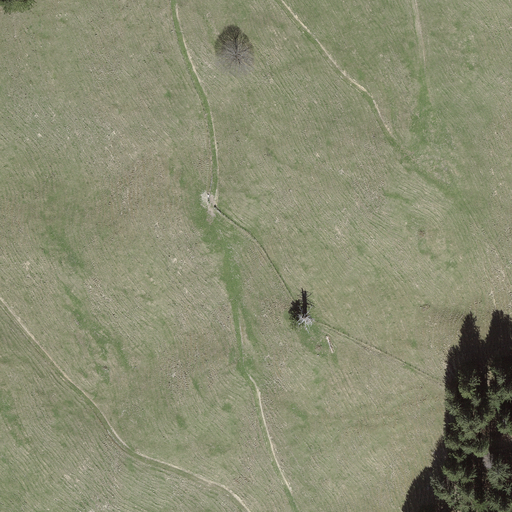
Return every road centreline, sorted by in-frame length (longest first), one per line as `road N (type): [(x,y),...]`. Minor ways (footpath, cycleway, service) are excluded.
road 1 (track): [(185,0),(223,124),(220,206),(241,258),(251,350),(307,511)]
road 2 (track): [(422,0),(432,113),(427,144),(406,146),(371,89),(289,0)]
road 3 (track): [(257,511),(229,482),(118,430),(0,290)]
